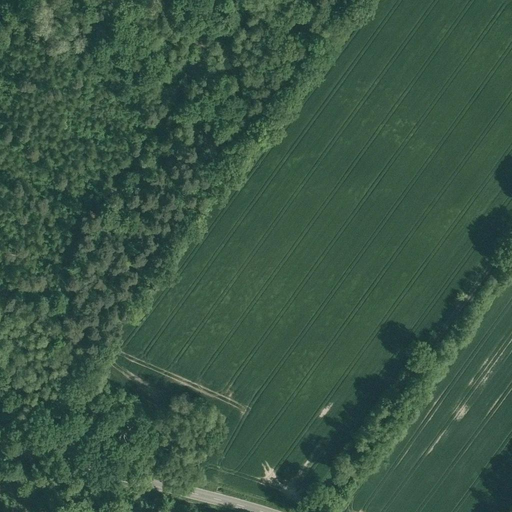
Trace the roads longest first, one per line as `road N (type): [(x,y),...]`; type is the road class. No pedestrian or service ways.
road 1 (track): [(35,452),(66,397),(42,343),(76,242),(242,0)]
road 2 (track): [(297,511),(511,217)]
road 3 (tertiary): [(263,511),(0,444)]
